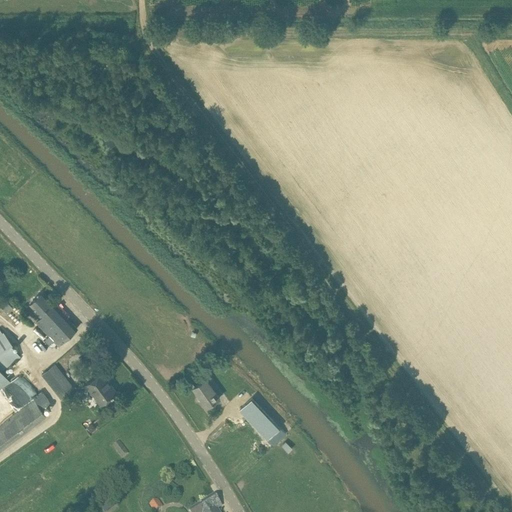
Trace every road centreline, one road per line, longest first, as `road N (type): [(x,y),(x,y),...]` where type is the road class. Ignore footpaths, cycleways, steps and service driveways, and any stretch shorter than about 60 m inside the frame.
road 1 (track): [(505,511),(141,30)]
road 2 (unclassified): [(234,511),(125,355),(0,221)]
road 3 (track): [(511,33),(141,30)]
